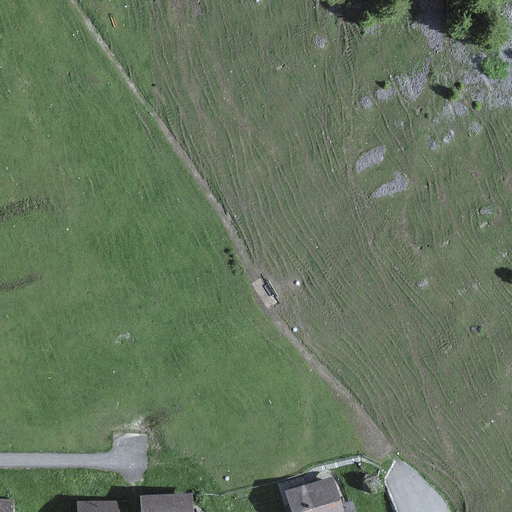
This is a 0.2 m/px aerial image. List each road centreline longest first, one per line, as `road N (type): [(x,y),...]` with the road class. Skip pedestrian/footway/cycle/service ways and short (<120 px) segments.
road 1 (track): [(73,0),(189,155),(279,315),(389,435),(416,483)]
road 2 (residential): [(0,460),(133,465)]
